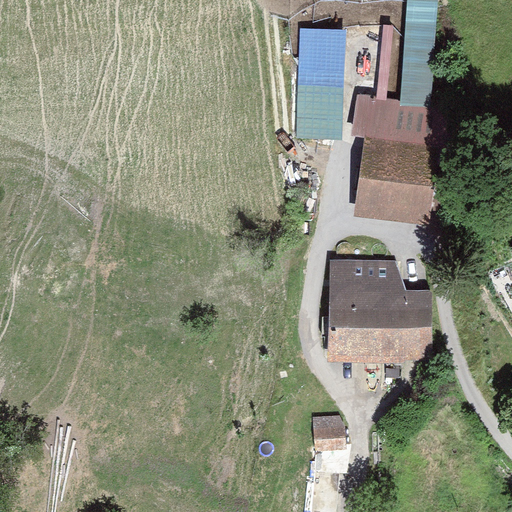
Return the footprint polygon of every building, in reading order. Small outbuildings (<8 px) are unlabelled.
[(407,0),(401,97),(431,101),(438,0),(407,0)] [(298,71),(297,137),(343,138),(344,72),(298,71)] [(365,134),(354,214),(430,225),(439,163),(452,165),(460,106),(431,101),(401,97),(358,91),(352,133),(365,134)] [(332,259),(331,356),(432,357),(432,288),(406,288),(395,259),(332,259)] [(340,414),(314,415),(315,450),(347,449),(346,426),(340,414)]
